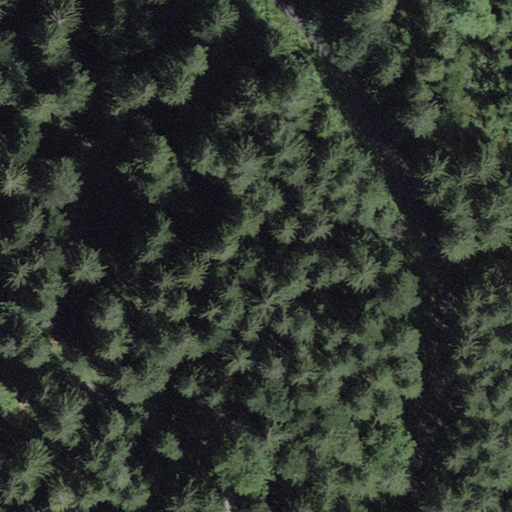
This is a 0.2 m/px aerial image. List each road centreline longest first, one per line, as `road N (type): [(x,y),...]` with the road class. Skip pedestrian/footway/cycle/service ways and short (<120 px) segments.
road 1 (track): [(292,0),(394,149),(450,285),(440,418),(404,511)]
road 2 (track): [(0,338),(85,368),(168,420),(226,469),(232,511)]
